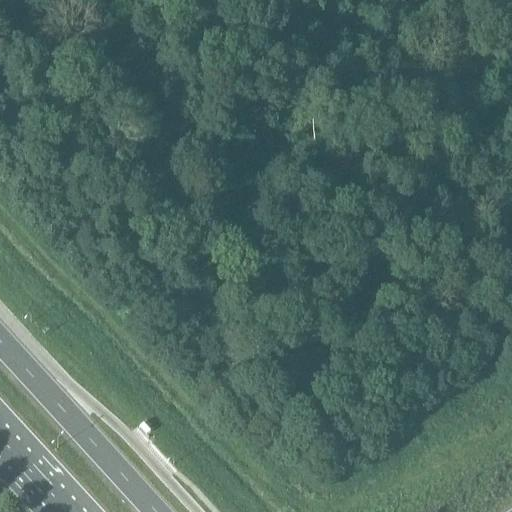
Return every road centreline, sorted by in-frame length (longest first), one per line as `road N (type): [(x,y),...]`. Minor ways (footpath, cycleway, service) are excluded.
road 1 (track): [(223,437),(268,483),(306,501),(385,489),(511,437)]
road 2 (trunk): [(154,511),(0,343)]
